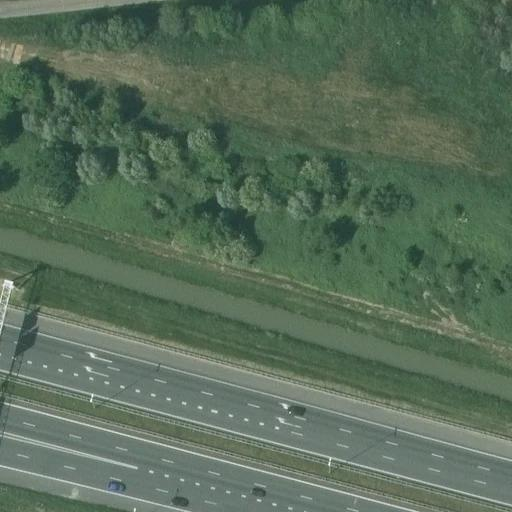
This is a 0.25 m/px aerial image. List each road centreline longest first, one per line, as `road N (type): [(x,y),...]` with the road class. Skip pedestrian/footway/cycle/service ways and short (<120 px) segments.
road 1 (motorway): [(511,483),(0,346)]
road 2 (motorway): [(144,457),(353,511)]
road 3 (motorway): [(0,418),(144,457)]
road 4 (motorway): [(0,451),(49,463),(144,457)]
